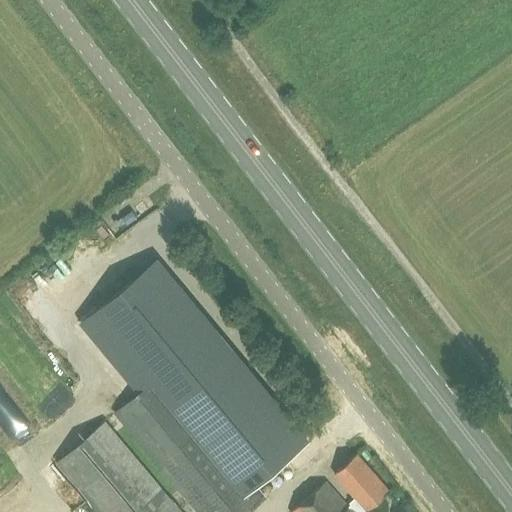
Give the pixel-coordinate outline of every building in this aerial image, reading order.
[(137,217),(132,210),(122,217),(127,225),(137,217)] [(197,511),(248,511),(266,498),(256,485),(308,442),(157,261),(85,320),(143,389),(115,413),(197,511)] [(78,371),(98,356),(92,348),(72,363),(78,371)] [(100,511),(180,511),(105,421),(57,461),(100,511)] [(365,511),(390,491),(357,453),(335,473),(357,499),(348,507),(347,508),(325,482),(291,511),(365,511)]
